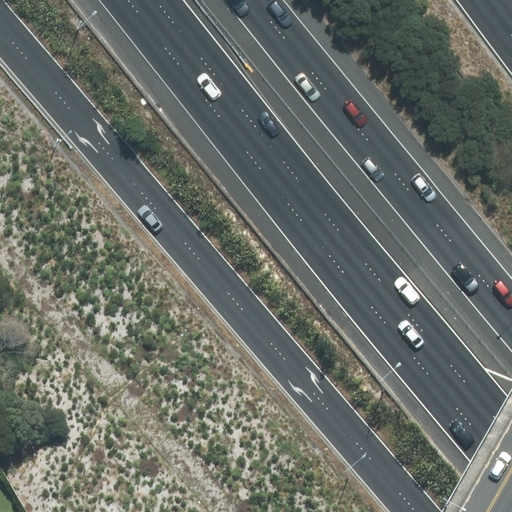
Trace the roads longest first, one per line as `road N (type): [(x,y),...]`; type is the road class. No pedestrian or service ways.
road 1 (motorway): [(421,511),(0,48)]
road 2 (motorway): [(511,441),(155,0)]
road 3 (motorway): [(248,0),(511,313)]
